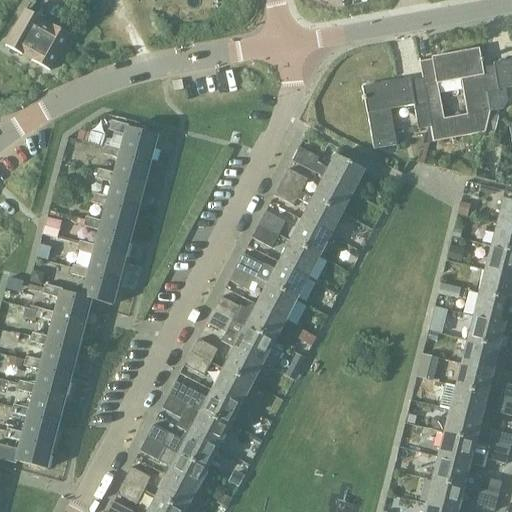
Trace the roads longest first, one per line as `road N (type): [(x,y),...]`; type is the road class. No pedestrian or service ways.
road 1 (residential): [(76,511),(295,86),(285,42)]
road 2 (unclassified): [(0,138),(48,105),(107,80),(285,42)]
road 3 (unclassified): [(285,42),(495,0)]
